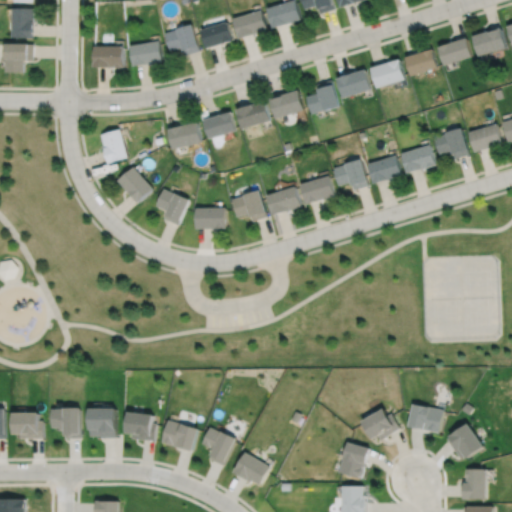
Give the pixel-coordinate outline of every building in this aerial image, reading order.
[(292,0),(265,9),(272,29),(302,19),(296,0),(292,0)] [(302,0),(305,9),(316,6),(318,14),(335,8),(332,0),(302,0)] [(336,0),(339,8),(365,0),(336,0)] [(15,8),(15,36),(35,36),(35,8),(15,8)] [(235,19),(240,35),(267,27),(262,11),(235,19)] [(202,31),(208,49),(235,40),(229,22),(202,31)] [(166,33),(171,51),(183,47),(186,56),(201,51),(193,25),(166,33)] [(473,36),(479,54),(506,45),(501,28),(473,36)] [(439,44),(445,63),(473,54),(467,35),(439,44)] [(7,41),(7,58),(9,58),(8,71),(26,71),(26,58),(35,58),(35,43),(30,43),(30,42),(7,41)] [(132,47),(135,65),(147,63),(148,65),(164,62),(160,41),(132,47)] [(406,55),(411,74),(438,66),(433,46),(406,55)] [(96,47),(96,65),(111,65),(111,66),(125,66),(125,47),(96,47)] [(371,66),(377,86),(406,77),(400,57),(371,66)] [(337,76),(343,96),(372,87),(365,67),(337,76)] [(307,95),(312,113),(340,105),(332,78),(316,83),(319,91),(307,95)] [(269,97),(275,117),(304,108),(298,88),(269,97)] [(235,107),(241,127),(271,118),(265,98),(235,107)] [(203,118),(208,137),(236,128),(230,109),(203,118)] [(511,117),(503,120),(509,140),(511,139),(511,117)] [(170,127),(175,148),(202,141),(197,120),(170,127)] [(469,130),(475,150),(503,141),(497,122),(469,130)] [(434,135),(440,153),(452,149),(454,158),(470,153),(462,126),(446,130),(446,132),(434,135)] [(102,134),(111,162),(131,156),(123,128),(102,134)] [(401,152),(407,172),(436,163),(430,143),(401,152)] [(368,162),(374,182),(402,174),(396,154),(368,162)] [(333,167),(338,184),(350,181),(353,189),(368,184),(360,157),(344,162),(345,163),(333,167)] [(120,180),(140,202),(155,188),(136,166),(120,180)] [(300,183),(306,203),(334,194),(328,174),(300,183)] [(266,194),(272,214),(301,205),(295,185),(266,194)] [(164,187),(157,203),(168,209),(165,217),(179,223),(190,197),(176,191),(175,192),(164,187)] [(232,198),(237,215),(248,212),(249,215),(250,215),(252,220),(267,216),(259,188),(243,193),(243,195),(232,198)] [(197,206),(198,227),(226,226),(226,206),(197,206)] [(0,266),(0,273),(5,280),(16,278),(20,267),(12,259),(2,261),(0,266)] [(90,408),(90,429),(91,429),(91,435),(102,435),(102,437),(117,437),(117,408),(113,408),(113,404),(104,404),(104,408),(90,408)] [(413,404),(408,426),(440,433),(444,410),(413,404)] [(52,408),(52,427),(60,426),(60,429),(65,429),(65,435),(66,435),(66,437),(81,437),(81,407),(64,407),(65,408),(52,408)] [(361,422),(372,440),(378,436),(381,440),(401,428),(392,413),(388,415),(384,408),(361,422)] [(297,410),(293,419),(299,422),(303,413),(297,410)] [(129,411),(127,432),(134,433),(133,437),(156,440),(158,422),(153,422),(154,414),(129,411)] [(13,413),(13,433),(21,433),(21,438),(44,437),(44,420),(40,420),(40,412),(13,413)] [(170,419),(163,441),(193,450),(200,428),(170,419)] [(447,438),(462,458),(465,456),(467,459),(485,446),(468,423),(447,438)] [(211,426),(204,443),(215,448),(210,458),(225,465),(238,437),(223,430),(223,431),(211,426)] [(348,442),(339,472),(362,479),(370,448),(348,442)] [(247,451),(235,471),(253,482),(254,480),(262,484),(273,466),(247,451)] [(467,469),(467,483),(464,483),(464,499),(487,499),(488,469),(467,469)] [(283,482),(283,490),(291,490),(291,482),(283,482)] [(345,485),(345,511),(366,511),(366,496),(364,496),(364,485),(345,485)] [(0,499),(0,511),(26,511),(26,499),(0,499)] [(97,501),(97,511),(120,511),(120,501),(97,501)]
